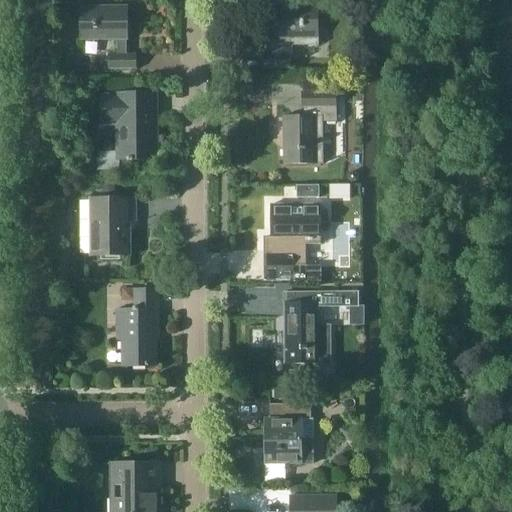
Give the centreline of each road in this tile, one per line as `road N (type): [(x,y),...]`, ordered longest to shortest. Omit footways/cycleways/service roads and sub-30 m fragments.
road 1 (residential): [(193,410),(190,0)]
road 2 (residential): [(0,411),(193,410)]
